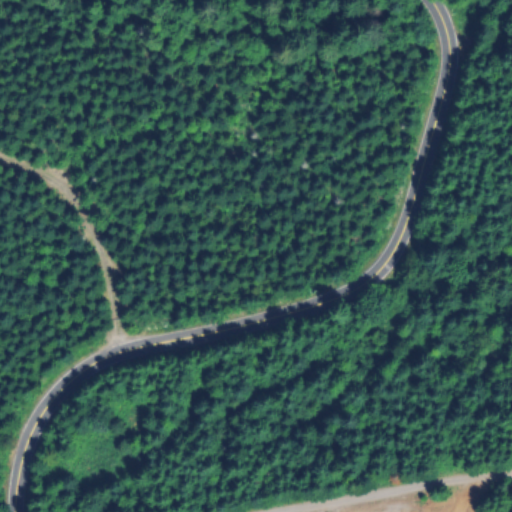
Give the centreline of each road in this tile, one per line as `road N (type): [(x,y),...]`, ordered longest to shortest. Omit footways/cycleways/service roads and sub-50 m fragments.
road 1 (residential): [(79,378),(138,348),(309,306),(371,272),(409,215),(443,96),(443,32),(429,0)]
road 2 (residential): [(16,511),(34,426),(79,378)]
